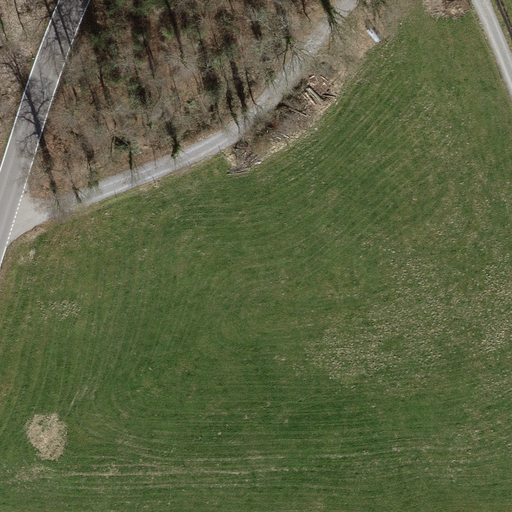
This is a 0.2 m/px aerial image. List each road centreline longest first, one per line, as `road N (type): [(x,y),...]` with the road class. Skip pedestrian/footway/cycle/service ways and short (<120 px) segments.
road 1 (track): [(4,220),(129,181),(248,120),(352,0)]
road 2 (unclassified): [(75,0),(0,233)]
